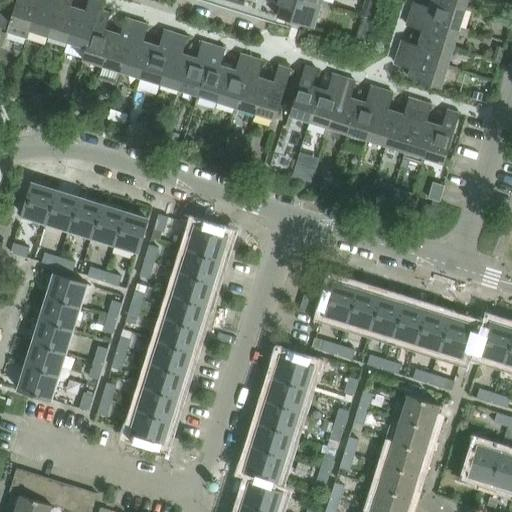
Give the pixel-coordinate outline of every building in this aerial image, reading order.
[(30,29),(38,0),(17,0),(10,23),(30,29)] [(49,35),(60,0),(38,0),(30,29),(49,35)] [(69,41),(79,9),(71,6),(72,0),(60,0),(49,35),(69,41)] [(87,47),(99,10),(100,10),(103,0),(89,0),(86,11),(79,9),(69,41),(86,47),(87,47)] [(224,0),(314,28),(322,0),(224,0)] [(459,29),(465,10),(432,0),(430,7),(414,2),(410,14),(431,21),(459,29)] [(432,0),(465,10),(468,0),(432,0)] [(103,65),(113,32),(105,30),(110,14),(100,10),(99,10),(87,47),(86,47),(83,58),(103,65)] [(453,49),(459,29),(431,21),(410,14),(407,25),(423,30),(421,38),(453,49)] [(122,71),(137,22),(126,18),(121,35),(113,32),(103,65),(122,71)] [(141,77),(151,44),(143,42),(149,25),(137,22),(122,71),(141,77)] [(161,83),(176,34),(164,30),(159,47),(151,44),(141,77),(161,83)] [(180,89),(190,56),(182,54),(187,38),(176,34),(161,83),(180,89)] [(447,68),(453,49),(421,38),(418,46),(402,41),(398,53),(447,68)] [(199,95),(214,46),(203,42),(198,59),(190,56),(180,89),(199,95)] [(218,101),(228,68),(220,66),(225,49),(214,46),(199,95),(218,101)] [(441,87),(447,68),(398,53),(395,63),(411,68),(408,77),(441,87)] [(237,107),(252,58),(241,54),(236,71),(228,68),(218,101),(237,107)] [(256,113),(266,80),(259,78),(264,61),(252,58),(237,107),(256,113)] [(271,134),(291,70),(279,66),(274,82),(266,80),(256,113),(271,117),(267,132),(271,134)] [(310,121),(320,88),(312,86),(318,70),(305,66),(285,129),(290,131),(295,116),(310,121)] [(329,127),(344,78),(333,74),(328,91),(320,88),(310,121),(329,127)] [(348,133),(358,100),(350,98),(356,81),(344,78),(329,127),(348,133)] [(367,139),(382,90),(371,86),(366,103),(358,100),(348,133),(367,139)] [(386,145),(396,112),(389,110),(394,93),(382,90),(367,139),(386,145)] [(405,150),(421,102),(409,98),(404,114),(396,112),(386,145),(405,150)] [(424,156),(435,124),(427,122),(432,105),(421,102),(405,150),(403,158),(422,164),(424,156)] [(444,163),(460,114),(447,110),(442,126),(435,124),(424,156),(444,163)] [(46,223),(56,191),(32,183),(22,215),(46,223)] [(69,230),(79,198),(56,191),(46,223),(69,230)] [(92,237),(102,205),(79,198),(69,230),(92,237)] [(115,244),(125,212),(102,205),(92,237),(115,244)] [(138,251),(148,220),(125,212),(115,244),(138,251)] [(164,233),(168,218),(159,215),(154,230),(164,233)] [(221,259),(228,235),(197,226),(189,249),(221,259)] [(27,258),(30,248),(14,243),(11,253),(27,258)] [(154,264),(159,248),(150,245),(145,261),(154,264)] [(214,282),(221,259),(189,249),(182,272),(214,282)] [(57,267),(60,257),(45,253),(42,262),(57,267)] [(73,272),(76,262),(60,257),(57,267),(73,272)] [(150,279),(154,264),(145,261),(140,276),(150,279)] [(103,281),(106,271),(91,267),(88,277),(103,281)] [(119,286),(122,276),(106,271),(103,281),(119,286)] [(206,305),(214,282),(182,272),(175,295),(206,305)] [(79,307),(87,284),(55,274),(48,297),(79,307)] [(330,294),(334,283),(311,275),(307,287),(330,294)] [(348,321),(358,290),(334,282),(334,283),(330,294),(326,306),(324,314),(348,321)] [(326,306),(330,294),(307,287),(304,299),(326,306)] [(371,328),(381,297),(358,290),(348,321),(371,328)] [(140,310),(145,294),(135,291),(131,307),(140,310)] [(199,328),(206,305),(175,295),(168,318),(199,328)] [(72,330),(79,307),(48,297),(41,320),(72,330)] [(394,335),(403,304),(381,297),(371,328),(394,335)] [(324,314),(326,306),(304,299),(300,311),(323,318),(324,314)] [(117,319),(122,303),(113,300),(108,316),(117,319)] [(416,342),(426,311),(403,304),(394,335),(416,342)] [(136,325),(140,310),(131,307),(126,322),(136,325)] [(439,350),(449,318),(426,311),(416,342),(439,350)] [(113,334),(117,319),(108,316),(103,331),(113,334)] [(192,351),(199,328),(168,318),(160,341),(192,351)] [(463,357),(473,325),(449,318),(439,350),(463,357)] [(65,353),(72,330),(41,320),(34,343),(65,353)] [(505,361),(511,338),(511,328),(491,322),(481,354),(505,361)] [(126,356),(131,340),(121,337),(116,353),(126,356)] [(185,374),(192,351),(160,341),(153,364),(185,374)] [(337,355),(340,345),(325,341),(322,350),(337,355)] [(58,376),(65,353),(34,343),(26,366),(58,376)] [(352,360),(355,350),(340,345),(337,355),(352,360)] [(103,365),(108,349),(99,346),(94,362),(103,365)] [(121,370),(126,356),(116,353),(112,367),(121,370)] [(382,369),(385,359),(371,355),(368,364),(382,369)] [(307,389),(314,365),(282,356),(275,379),(307,389)] [(398,374),(401,364),(385,359),(382,369),(398,374)] [(99,380),(103,365),(94,362),(89,377),(99,380)] [(178,397),(185,374),(153,364),(146,387),(178,397)] [(51,399),(58,376),(26,366),(19,390),(51,399)] [(428,383),(431,374),(416,369),(413,379),(428,383)] [(444,388),(447,379),(431,374),(428,383),(444,388)] [(354,396),(359,380),(349,377),(345,393),(354,396)] [(299,412),(307,389),(275,379),(268,402),(299,412)] [(112,401),(117,386),(107,383),(102,398),(112,401)] [(171,420),(178,397),(146,387),(139,410),(171,420)] [(492,403),(495,393),(480,389),(477,398),(492,403)] [(369,410),(374,394),(364,391),(359,407),(369,410)] [(89,411),(94,396),(84,393),(80,408),(89,411)] [(508,408),(511,398),(495,393),(492,403),(508,408)] [(433,429),(440,405),(408,395),(401,419),(433,429)] [(107,416),(112,401),(102,398),(98,413),(107,416)] [(292,435),(299,412),(268,402),(261,425),(292,435)] [(364,425),(369,410),(359,407),(354,422),(364,425)] [(344,427),(349,411),(340,408),(335,424),(344,427)] [(164,443),(171,420),(139,410),(132,433),(164,443)] [(509,427),(511,417),(497,413),(494,422),(509,427)] [(425,451),(431,433),(433,429),(401,419),(392,416),(390,424),(398,427),(394,442),(425,451)] [(340,442),(344,427),(335,424),(330,439),(340,442)] [(285,457),(292,435),(261,425),(254,448),(285,457)] [(354,456),(359,440),(350,437),(345,453),(354,456)] [(418,474),(425,451),(394,442),(387,464),(418,474)] [(492,483),(502,452),(478,445),(469,476),(492,483)] [(278,481),(285,457),(254,448),(246,472),(278,481)] [(511,489),(511,454),(502,452),(492,483),(511,489)] [(350,471),(354,456),(345,453),(340,468),(350,471)] [(330,473),(335,457),(325,454),(320,470),(330,473)] [(411,497),(418,474),(387,464),(380,487),(411,497)] [(21,495),(29,472),(17,468),(10,491),(21,495)] [(325,488),(330,473),(320,470),(316,485),(325,488)] [(33,498),(40,475),(29,472),(21,495),(33,498)] [(44,502),(52,479),(40,475),(33,498),(44,502)] [(56,506),(63,483),(52,479),(44,502),(52,505),(56,506)] [(266,511),(276,511),(283,491),(251,482),(244,505),(266,511)] [(67,509),(75,486),(63,483),(56,506),(67,509)] [(340,501),(345,486),(335,483),(330,498),(340,501)] [(76,511),(79,511),(86,490),(75,486),(67,509),(76,511)] [(377,511),(406,511),(411,497),(380,487),(372,510),(377,511)] [(91,511),(98,493),(86,490),(79,511),(91,511)] [(49,511),(52,505),(44,502),(33,498),(21,495),(15,511),(49,511)] [(336,511),(340,501),(330,498),(326,511),(336,511)]
